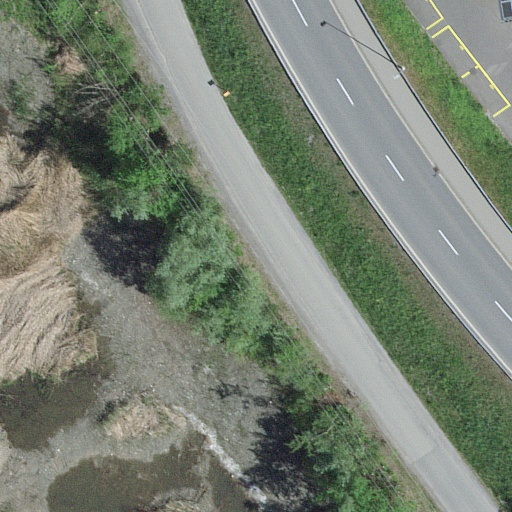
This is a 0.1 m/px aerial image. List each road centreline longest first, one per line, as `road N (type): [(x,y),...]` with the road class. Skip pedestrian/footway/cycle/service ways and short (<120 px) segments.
road 1 (track): [(471,511),(248,196),(150,0)]
road 2 (unclassified): [(511,319),(383,154),(291,0)]
